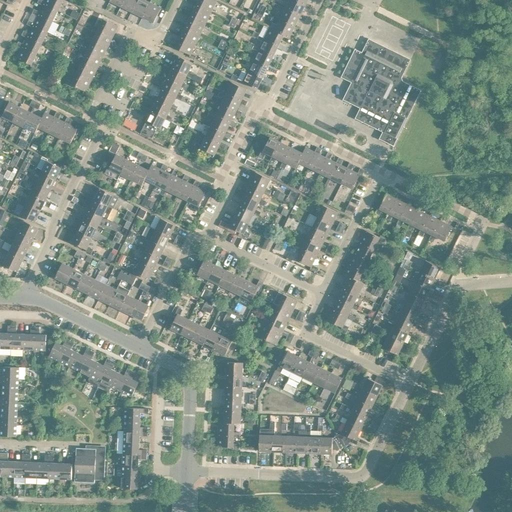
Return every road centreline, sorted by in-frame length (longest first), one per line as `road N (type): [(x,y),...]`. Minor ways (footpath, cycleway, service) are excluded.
road 1 (residential): [(411,385),(363,476),(186,472)]
road 2 (residential): [(27,296),(100,131),(99,96)]
road 3 (residential): [(464,284),(458,267),(483,219),(383,170)]
road 4 (residential): [(321,295),(307,334),(411,385)]
road 5 (tertiary): [(186,472),(182,374),(138,349)]
road 6 (residential): [(383,170),(255,111)]
road 7 (residential): [(205,235),(229,189),(221,178),(255,111)]
road 8 (residential): [(383,170),(321,295)]
road 9 (residential): [(138,349),(193,242),(205,235)]
road 10 (residential): [(321,295),(205,235)]
road 11 (residential): [(255,111),(318,0)]
road 12 (tertiary): [(138,349),(27,296)]
